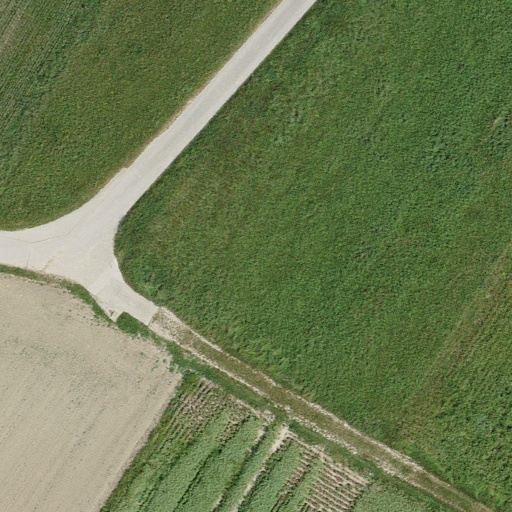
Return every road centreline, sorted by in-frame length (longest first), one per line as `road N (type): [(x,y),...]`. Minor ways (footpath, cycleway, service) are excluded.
road 1 (track): [(67,258),(181,338),(473,511)]
road 2 (track): [(301,0),(67,258),(0,244)]
